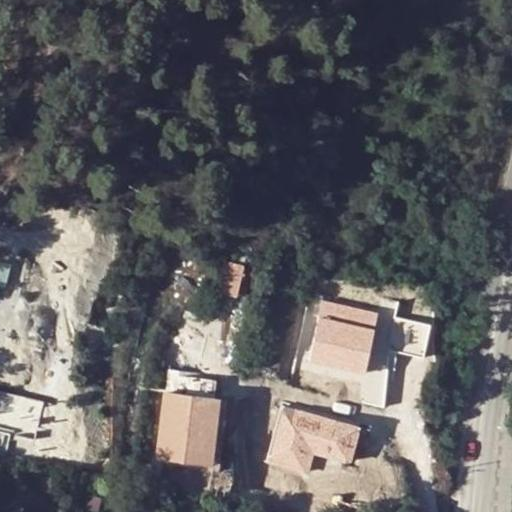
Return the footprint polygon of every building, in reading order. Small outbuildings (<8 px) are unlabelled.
[(240,266),(221,263),(215,293),(235,297),(240,266)] [(292,301),(299,280),(269,271),(262,293),(292,301)] [(304,386),(383,401),(393,352),(427,359),(433,327),(396,319),(398,308),(322,293),(304,386)] [(202,434),(210,435),(215,397),(212,397),(213,380),(167,374),(152,487),(178,493),(181,461),(198,463),(202,434)] [(280,405),(264,462),(309,474),(314,455),(353,465),(364,427),(280,405)] [(207,464),(210,435),(202,434),(198,463),(207,464)]
